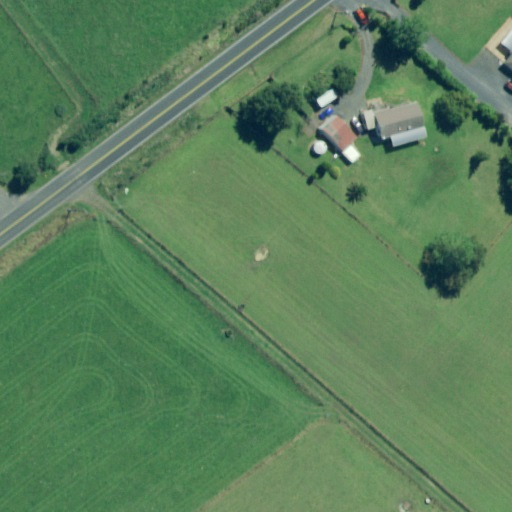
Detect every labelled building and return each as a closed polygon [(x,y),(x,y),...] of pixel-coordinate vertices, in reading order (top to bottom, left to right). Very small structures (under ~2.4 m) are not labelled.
[(511,33),(506,29),(496,41),(509,53),(500,64),(511,73),(511,75),(508,80),(511,83),(511,33)] [(417,129),(411,103),(369,113),(376,139),(417,129)] [(353,136),(333,115),(317,130),(338,151),(353,136)] [(325,149),(318,140),(309,147),(315,156),(325,149)] [(357,155),(348,146),(340,154),(348,163),(357,155)]
